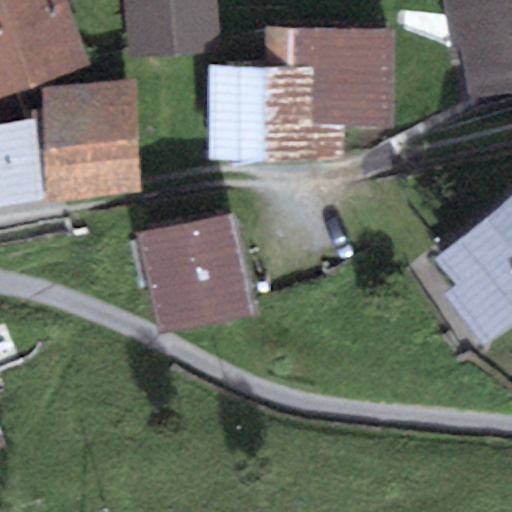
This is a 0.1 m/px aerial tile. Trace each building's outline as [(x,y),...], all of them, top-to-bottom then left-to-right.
[(54,0),(0,0),(0,80),(37,68),(40,78),(78,64),(54,0)] [(207,0),(124,0),(125,59),(208,59),(207,0)] [(511,0),(453,0),(473,92),(511,84),(511,0)] [(263,38),(263,70),(313,71),(311,135),(340,135),(396,127),(389,40),(263,38)] [(263,70),(210,69),(208,164),(339,167),(340,135),(311,135),(313,71),(263,70)] [(127,84),(48,87),(52,186),(131,183),(127,84)] [(29,127),(0,129),(0,196),(35,193),(29,127)] [(511,213),(443,271),(502,342),(511,333),(511,213)] [(228,221),(151,237),(169,322),(246,306),(228,221)]
